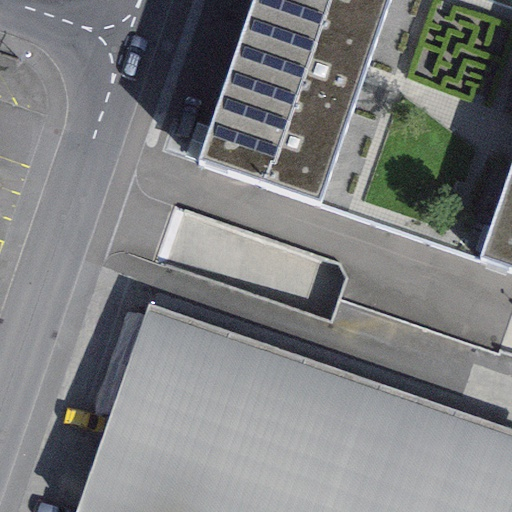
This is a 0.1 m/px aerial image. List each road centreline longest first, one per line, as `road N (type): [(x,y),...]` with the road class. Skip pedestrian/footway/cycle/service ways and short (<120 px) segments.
road 1 (residential): [(0,397),(123,41)]
road 2 (residential): [(123,41),(4,0)]
